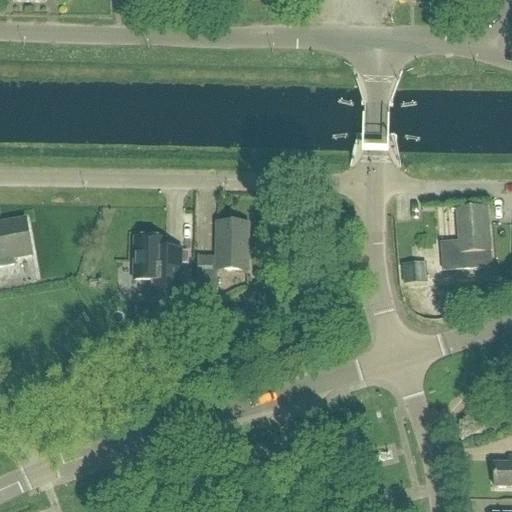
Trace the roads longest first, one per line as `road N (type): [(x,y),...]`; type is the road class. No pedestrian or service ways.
road 1 (tertiary): [(0,490),(399,359)]
road 2 (unclassified): [(0,178),(375,187)]
road 3 (tertiary): [(0,32),(374,42)]
road 4 (tertiary): [(399,359),(379,289),(375,187)]
road 5 (residential): [(441,511),(441,488),(399,359)]
road 6 (tertiary): [(375,187),(374,42)]
road 7 (residential): [(375,187),(511,188)]
